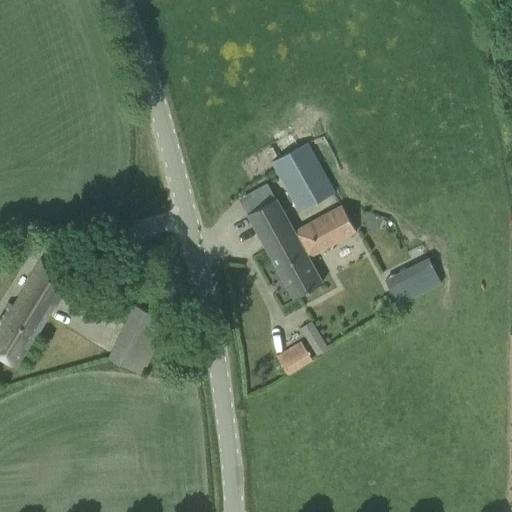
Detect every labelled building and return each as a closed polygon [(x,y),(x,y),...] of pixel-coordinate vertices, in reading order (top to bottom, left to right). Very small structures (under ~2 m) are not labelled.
[(290,152),(272,162),(299,212),(333,194),(306,144),(290,152)] [(321,283),(308,258),(354,233),(340,207),(306,225),(293,232),(276,199),(247,214),(292,299),(321,283)] [(384,271),(395,301),(442,285),(431,254),(384,271)] [(0,314),(0,357),(16,367),(71,278),(40,259),(30,276),(12,305),(7,302),(0,314)] [(107,358),(141,375),(168,321),(134,304),(107,358)] [(276,357),(286,374),(311,359),(301,342),(276,357)]
